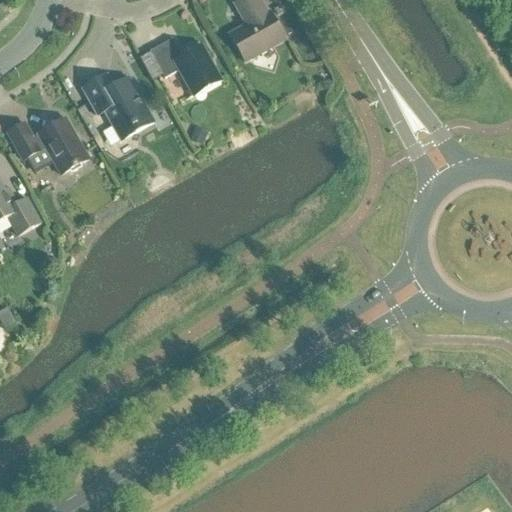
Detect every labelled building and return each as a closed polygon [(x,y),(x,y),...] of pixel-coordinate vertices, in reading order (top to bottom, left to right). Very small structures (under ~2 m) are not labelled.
[(259,58),(286,43),(270,15),(268,16),(258,0),(247,0),(235,7),(244,24),(248,25),(245,32),(242,31),(230,38),(246,66),(251,63),(257,65),(259,58)] [(281,0),(271,0),(274,5),(277,4),(280,9),(274,12),(278,19),(288,13),(281,0)] [(150,56),(165,82),(180,73),(195,100),(222,85),(201,49),(183,59),(173,42),(150,56)] [(122,144),(154,126),(129,82),(114,91),(107,79),(83,93),(98,119),(105,115),(122,144)] [(61,179),(89,163),(66,122),(38,138),(33,141),(25,127),(8,137),(23,165),(41,155),(41,154),(46,151),(61,179)] [(203,149),(208,136),(195,130),(190,144),(203,149)] [(19,240),(41,227),(27,202),(13,210),(0,186),(0,226),(8,221),(19,240)]
